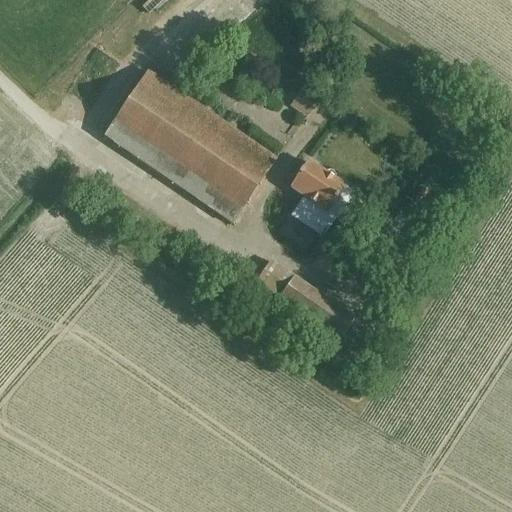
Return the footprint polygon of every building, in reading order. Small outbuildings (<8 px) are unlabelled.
[(96,49),(66,95),(91,112),(121,66),(96,49)] [(149,169),(232,226),(275,163),(146,74),(102,138),(138,162),(131,173),(141,180),(149,169)] [(289,107),(306,118),(315,105),(298,94),(289,107)] [(289,192),(324,217),(344,189),(309,165),(289,192)] [(276,304),(336,343),(354,316),(269,261),(254,286),(278,301),(276,304)]
